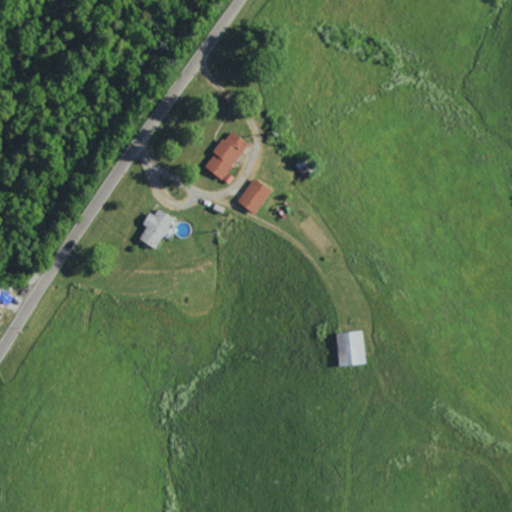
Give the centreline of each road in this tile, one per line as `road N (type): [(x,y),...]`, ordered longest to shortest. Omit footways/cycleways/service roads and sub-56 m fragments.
road 1 (tertiary): [(0,325),(225,0)]
road 2 (residential): [(86,198),(122,237),(229,259),(258,281),(307,362)]
